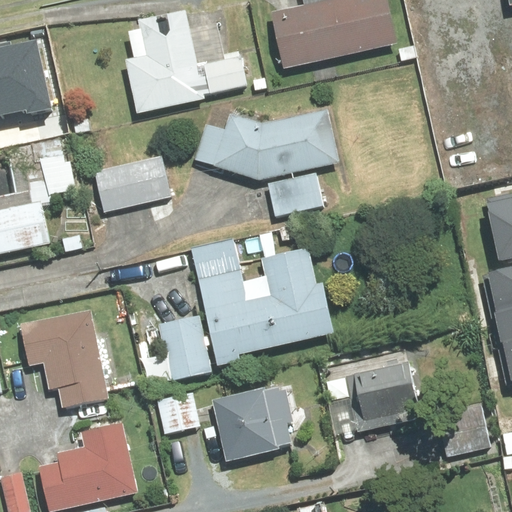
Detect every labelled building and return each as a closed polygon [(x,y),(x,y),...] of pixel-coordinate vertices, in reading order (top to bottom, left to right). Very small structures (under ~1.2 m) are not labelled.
[(385,0),(342,0),(269,17),(282,73),(396,47),(385,0)] [(185,15),(138,25),(145,59),(125,63),(136,119),(204,105),(202,97),(247,88),(240,59),(196,68),(185,15)] [(29,113),(54,108),(39,39),(16,44),(15,39),(0,42),(0,106),(2,115),(27,109),(29,113)] [(258,184),(300,174),(339,165),(328,114),(264,127),(230,116),(225,133),(207,127),(195,163),(258,184)] [(162,158),(93,173),(102,215),(171,201),(162,158)] [(321,176),(272,186),(279,221),(329,211),(321,176)] [(511,195),(495,199),(507,262),(511,260),(511,195)] [(0,256),(50,246),(41,205),(0,213),(0,256)] [(234,246),(191,255),(217,372),(240,367),(238,358),(333,337),(322,286),(316,287),(308,250),(260,261),(268,298),(246,302),(234,246)] [(511,275),(499,278),(511,341),(511,275)] [(90,313),(20,327),(28,370),(43,367),(48,393),(57,391),(61,411),(107,402),(90,313)] [(200,321),(158,330),(169,385),(212,376),(200,321)] [(410,364),(342,379),(355,438),(423,423),(410,364)] [(264,392),(211,403),(225,465),(278,454),(277,450),(290,448),(285,427),(292,425),(285,392),(278,394),(277,390),(264,393),(264,392)] [(193,397),(158,404),(164,437),(200,430),(193,397)] [(490,451),(481,410),(450,417),(459,458),(490,451)] [(37,471),(46,511),(66,511),(139,496),(123,427),(79,437),(82,450),(55,456),(58,466),(37,471)] [(30,511),(24,476),(1,481),(6,511),(30,511)]
